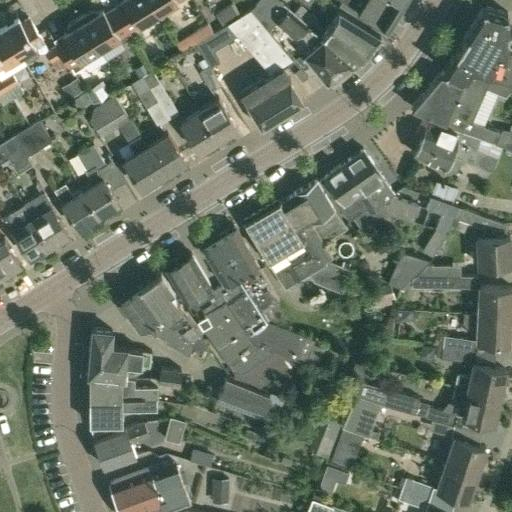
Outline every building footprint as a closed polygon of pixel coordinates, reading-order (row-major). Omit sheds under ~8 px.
[(129,29),(158,11),(150,0),(124,0),(125,1),(115,7),(129,29)] [(150,0),(158,11),(175,0),(150,0)] [(353,62),(294,11),(280,0),(257,0),(254,5),(250,8),(272,33),(279,23),(294,36),(299,31),(312,47),(305,53),(316,67),(317,66),(330,82),(353,62)] [(367,46),(380,32),(328,0),(307,0),(323,9),(325,6),(335,12),(330,20),(367,46)] [(344,0),(385,25),(401,1),(399,0),(344,0)] [(232,2),(215,12),(223,25),(227,22),(239,14),(232,2)] [(367,46),(330,20),(330,21),(324,28),(315,21),(318,17),(301,3),(294,11),(353,62),(367,46)] [(511,52),(507,51),(507,11),(483,4),(443,68),(444,68),(511,83),(511,52)] [(133,36),(129,29),(115,7),(105,13),(102,8),(98,11),(96,9),(92,8),(80,15),(100,47),(118,35),(122,42),(133,36)] [(238,34),(271,71),(239,91),(261,126),(304,99),(289,75),(282,64),(291,57),(272,33),(250,8),(239,14),(227,22),(238,34)] [(81,58),(100,47),(80,15),(68,22),(67,27),(69,29),(64,32),(67,36),(56,43),(74,71),(85,65),(81,58)] [(20,53),(42,39),(28,16),(21,21),(18,16),(3,26),(20,53)] [(223,25),(218,28),(226,41),(238,34),(227,22),(223,25)] [(208,23),(177,42),(182,50),(213,31),(208,23)] [(0,64),(20,53),(3,26),(0,27),(0,64)] [(50,61),(60,55),(55,46),(45,53),(50,61)] [(149,60),(154,67),(164,61),(160,53),(149,60)] [(143,62),(134,68),(139,75),(143,73),(148,69),(143,62)] [(221,84),(210,66),(209,64),(200,70),(211,89),(221,84)] [(504,95),(511,85),(511,83),(444,68),(441,72),(440,72),(411,105),(431,114),(429,119),(495,143),(501,130),(484,124),(498,92),(504,95)] [(155,71),(144,78),(150,87),(170,120),(181,113),(155,71)] [(0,81),(0,91),(7,87),(16,82),(11,74),(0,81)] [(75,94),(83,89),(76,77),(61,86),(65,92),(69,97),(75,94)] [(16,82),(7,87),(13,97),(22,92),(16,82)] [(94,104),(109,95),(104,86),(89,95),(94,104)] [(159,127),(170,120),(150,87),(139,94),(159,127)] [(88,96),(84,90),(72,98),(79,109),(91,101),(88,96)] [(113,92),(109,95),(94,104),(89,119),(94,126),(123,108),(113,92)] [(218,138),(237,126),(218,96),(199,108),(218,138)] [(199,150),(218,138),(199,108),(180,120),(199,150)] [(14,133),(29,156),(53,141),(39,117),(14,133)] [(163,172),(146,145),(128,117),(118,123),(136,151),(124,158),(141,186),(163,172)] [(495,143),(429,119),(423,117),(417,132),(423,134),(415,153),(445,166),(445,165),(456,170),(461,156),(491,169),(497,156),(496,155),(500,144),(495,143)] [(163,172),(185,159),(168,131),(146,145),(163,172)] [(16,164),(29,156),(14,133),(2,141),(13,158),(16,164)] [(13,158),(2,141),(0,142),(0,164),(1,166),(13,158)] [(98,213),(118,200),(100,171),(102,169),(103,169),(104,171),(115,164),(112,158),(105,162),(93,143),(77,152),(89,172),(88,173),(93,181),(82,188),(98,213)] [(344,160),(377,207),(412,220),(418,204),(391,194),(394,192),(383,175),(363,147),(344,160)] [(369,213),(377,207),(344,160),(324,174),(325,175),(319,179),(327,190),(328,189),(349,219),(365,208),(369,213)] [(460,185),(439,176),(434,190),(455,198),(460,185)] [(347,227),(346,224),(333,208),(316,179),(293,191),(294,193),(282,200),(303,236),(307,233),(323,260),(325,258),(336,263),(322,241),(347,227)] [(77,225),(98,213),(82,188),(74,194),(66,182),(55,189),(77,225)] [(52,206),(53,205),(44,190),(35,196),(44,209),(32,216),(48,243),(68,231),(52,206)] [(446,235),(454,216),(459,205),(432,195),(428,206),(443,212),(436,228),(446,235)] [(303,236),(282,200),(281,199),(243,221),(265,259),(266,259),(283,287),(308,273),(312,281),(339,293),(350,270),(336,263),(325,258),(323,260),(307,233),(303,236)] [(48,243),(32,216),(24,203),(3,216),(12,230),(13,229),(29,255),(48,243)] [(459,205),(454,216),(488,229),(492,218),(459,205)] [(279,295),(259,262),(236,225),(219,236),(258,299),(257,297),(259,297),(264,305),(279,295)] [(478,263),(511,262),(510,234),(477,235),(478,263)] [(4,236),(0,238),(0,273),(20,261),(4,236)] [(266,321),(258,299),(219,236),(204,245),(203,245),(201,248),(203,249),(224,282),(218,287),(256,340),(304,360),(305,358),(311,343),(312,339),(266,321)] [(410,278),(414,274),(425,264),(431,259),(404,249),(392,283),(401,287),(410,278)] [(256,340),(218,287),(214,289),(211,284),(192,253),(166,269),(186,300),(186,299),(198,317),(232,371),(242,373),(249,382),(284,355),(303,363),(304,360),(256,340)] [(176,299),(163,281),(167,278),(161,271),(157,273),(139,286),(139,287),(158,311),(187,338),(193,341),(198,345),(195,347),(198,351),(208,344),(176,299)] [(414,274),(410,278),(410,286),(474,286),(474,274),(458,274),(414,274)] [(511,313),(511,288),(511,285),(480,284),(478,311),(511,313)] [(390,286),(373,290),(378,307),(391,304),(390,300),(394,299),(390,286)] [(198,345),(193,341),(187,338),(158,311),(139,287),(121,300),(141,326),(178,341),(176,346),(187,355),(195,347),(198,345)] [(511,313),(478,311),(464,311),(464,321),(468,325),(478,325),(477,339),(509,340),(511,313)] [(124,376),(124,375),(125,362),(151,364),(152,350),(127,345),(111,344),(112,328),(92,326),(88,373),(124,376)] [(380,335),(370,331),(360,355),(369,359),(370,359),(380,335)] [(473,338),(447,334),(445,346),(471,350),(473,338)] [(311,343),(305,358),(316,363),(322,347),(311,343)] [(471,350),(445,346),(444,357),(470,361),(471,350)] [(351,376),(350,379),(360,383),(362,380),(370,359),(369,359),(360,355),(359,356),(351,376)] [(457,373),(454,385),(499,395),(505,368),(474,361),(470,376),(457,373)] [(157,380),(179,383),(181,369),(159,366),(157,380)] [(134,376),(124,375),(124,376),(88,373),(89,373),(89,398),(144,397),(156,398),(156,397),(157,397),(156,386),(133,386),(134,376)] [(225,377),(218,394),(262,410),(265,404),(279,409),(284,397),(270,391),(269,395),(225,377)] [(360,383),(356,393),(379,401),(382,402),(386,387),(362,380),(360,383)] [(499,395),(454,385),(451,396),(465,399),(462,414),(493,421),(499,395)] [(419,397),(386,387),(382,402),(381,403),(415,412),(419,397)] [(367,434),(379,401),(356,393),(343,425),(367,434)] [(218,394),(215,402),(259,419),(262,410),(218,394)] [(157,409),(156,398),(144,397),(89,398),(89,421),(90,421),(93,433),(115,425),(115,421),(122,421),(122,409),(157,409)] [(427,416),(454,423),(457,412),(429,406),(427,416)] [(184,420),(168,416),(162,438),(178,442),(184,420)] [(328,417),(321,435),(334,440),(341,422),(328,417)] [(126,426),(94,437),(103,464),(135,453),(131,440),(148,434),(144,420),(126,426)] [(266,437),(244,428),(242,434),(264,443),(266,437)] [(321,435),(315,451),(328,456),(334,440),(321,435)] [(476,471),(485,445),(454,435),(445,461),(476,471)] [(192,446),(188,458),(210,464),(213,453),(192,446)] [(352,467),(357,456),(334,448),(330,459),(352,467)] [(117,499),(181,476),(176,462),(172,460),(149,469),(148,466),(110,480),(117,499)] [(467,497),(476,471),(445,461),(436,487),(467,497)] [(117,499),(121,511),(140,511),(150,508),(151,511),(164,511),(165,511),(191,501),(181,476),(117,499)] [(211,491),(228,491),(228,477),(212,476),(211,491)] [(433,497),(436,487),(408,477),(405,487),(433,497)] [(430,508),(433,497),(405,487),(401,499),(430,508)] [(314,497),(308,511),(329,511),(333,504),(314,497)]
